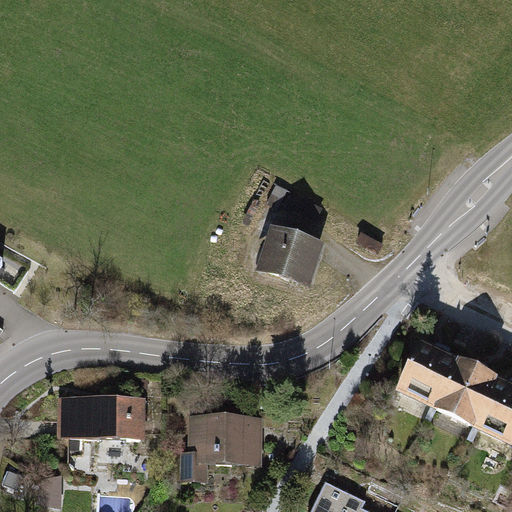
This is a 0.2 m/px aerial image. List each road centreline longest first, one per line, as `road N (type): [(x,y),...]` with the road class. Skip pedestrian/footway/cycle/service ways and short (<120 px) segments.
road 1 (tertiary): [(0,386),(57,353),(96,349),(231,363),(293,359),(360,315),(404,272)]
road 2 (tertiary): [(404,272),(511,161)]
road 3 (residential): [(404,272),(511,327)]
